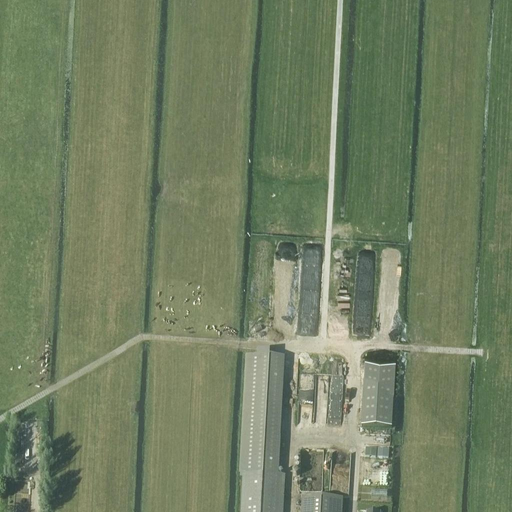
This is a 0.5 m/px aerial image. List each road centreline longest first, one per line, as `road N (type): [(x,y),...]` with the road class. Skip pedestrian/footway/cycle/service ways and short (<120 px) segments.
road 1 (track): [(336,0),(324,348),(355,351)]
road 2 (track): [(0,418),(136,339),(324,348)]
